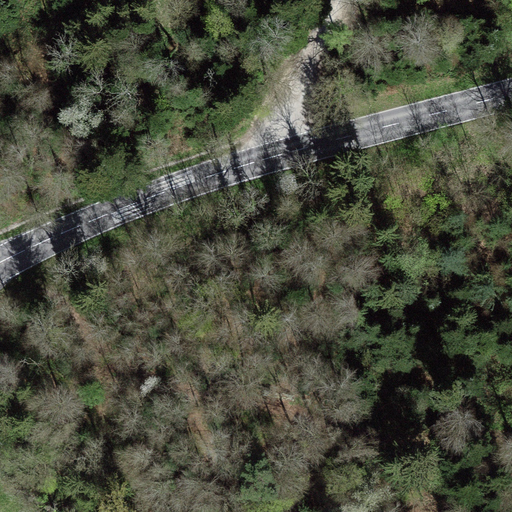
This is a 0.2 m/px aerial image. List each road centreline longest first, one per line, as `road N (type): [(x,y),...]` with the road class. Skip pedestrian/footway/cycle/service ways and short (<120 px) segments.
road 1 (track): [(31,247),(66,317),(110,345),(511,430)]
road 2 (secondary): [(0,262),(259,160),(511,94)]
road 3 (track): [(259,160),(336,0)]
